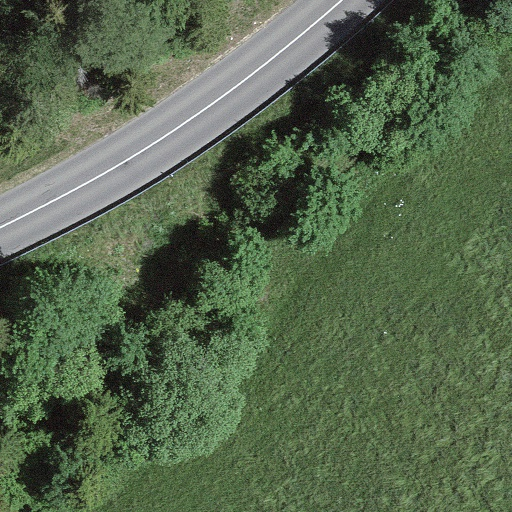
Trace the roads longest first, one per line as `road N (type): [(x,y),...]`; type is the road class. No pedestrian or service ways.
road 1 (track): [(0,412),(194,276),(328,163),(471,0)]
road 2 (secondary): [(0,229),(145,150),(284,54),(339,0)]
